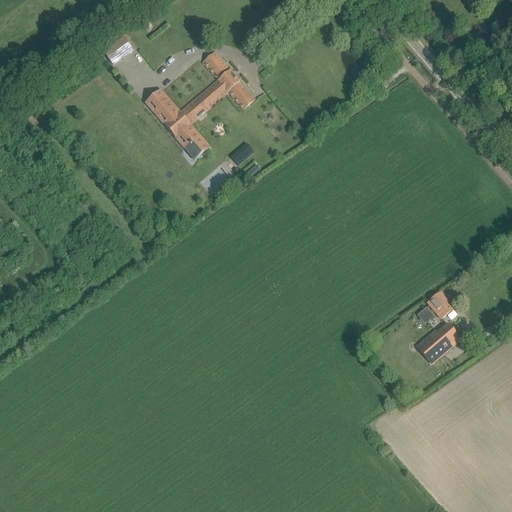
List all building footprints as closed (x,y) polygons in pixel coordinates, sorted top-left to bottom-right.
[(113,65),(120,60),(133,51),(124,37),(104,52),(113,65)] [(161,90),(145,104),(146,104),(156,116),(160,113),(169,123),(165,127),(177,139),(180,136),(189,147),(186,150),(195,161),(210,148),(190,125),(228,93),(243,111),(255,101),(240,83),(230,71),(214,53),(203,63),(218,81),(180,113),(161,91),(162,90),(161,90)] [(383,91),(388,87),(384,82),(380,86),(383,91)] [(246,145),(231,158),(238,166),(253,153),(246,145)] [(427,305),(441,321),(455,309),(440,292),(427,305)] [(433,316),(427,308),(421,313),(427,321),(433,316)] [(449,347),(455,342),(459,339),(447,325),(438,333),(436,331),(417,347),(432,365),(451,349),(449,347)]
